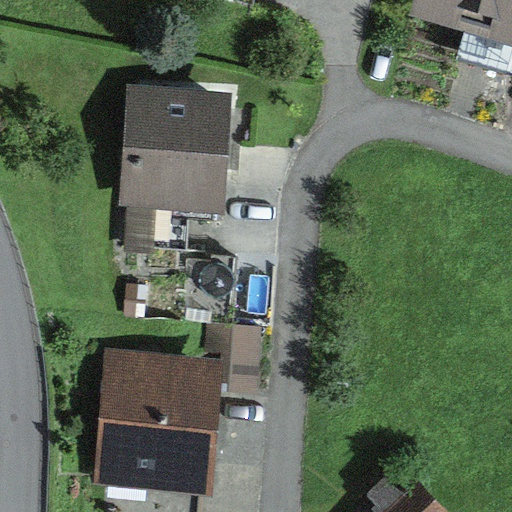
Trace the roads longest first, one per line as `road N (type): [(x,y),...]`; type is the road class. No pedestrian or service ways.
road 1 (unclassified): [(280,511),(295,273),(322,149),(344,122),(390,110),(511,150)]
road 2 (unclassified): [(15,511),(18,398),(0,282)]
